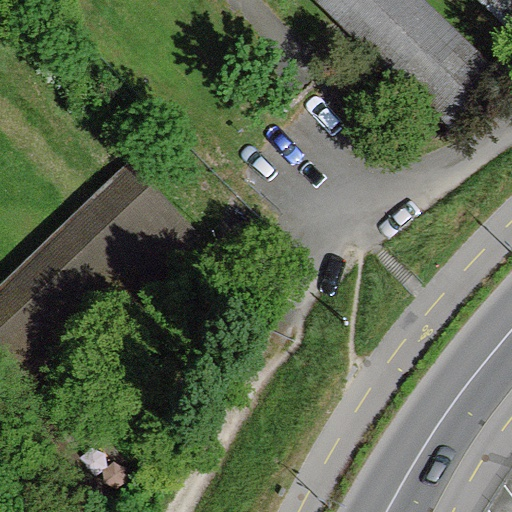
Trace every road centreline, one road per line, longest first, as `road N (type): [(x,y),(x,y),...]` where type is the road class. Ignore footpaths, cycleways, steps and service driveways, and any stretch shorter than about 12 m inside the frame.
road 1 (tertiary): [(385,511),(448,404),(511,326)]
road 2 (track): [(277,342),(180,511)]
